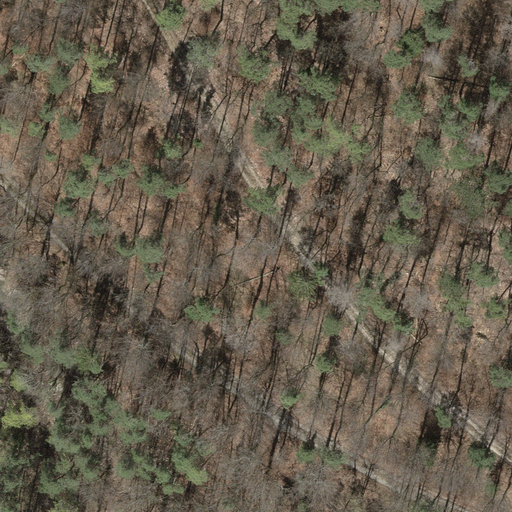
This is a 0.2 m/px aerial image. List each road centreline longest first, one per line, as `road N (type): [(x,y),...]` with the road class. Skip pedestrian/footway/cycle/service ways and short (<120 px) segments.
road 1 (track): [(151,0),(234,149),(386,355),(511,453)]
road 2 (track): [(457,511),(248,401),(66,243),(0,164)]
